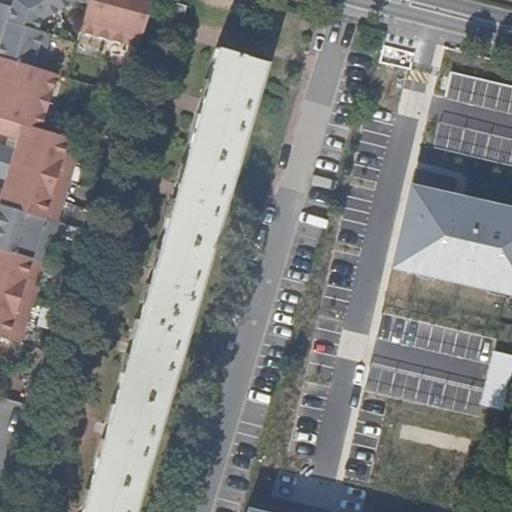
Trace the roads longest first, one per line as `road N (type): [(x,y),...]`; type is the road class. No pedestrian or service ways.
road 1 (residential): [(348,3),(202,511)]
road 2 (residential): [(348,3),(511,43)]
